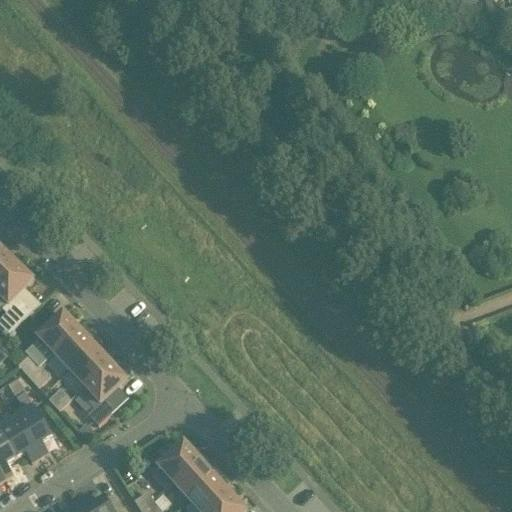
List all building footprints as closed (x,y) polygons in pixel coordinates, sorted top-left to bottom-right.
[(424,9),(421,0),(404,0),(406,7),(424,9)] [(139,27),(104,45),(113,61),(147,43),(139,27)] [(0,52),(0,62),(3,65),(8,59),(0,52)] [(126,184),(120,189),(128,198),(134,193),(126,184)] [(93,230),(121,204),(107,188),(79,214),(93,230)] [(146,194),(140,199),(148,208),(154,202),(146,194)] [(154,202),(148,208),(156,217),(162,211),(154,202)] [(121,204),(93,230),(107,245),(135,219),(121,204)] [(149,234),(135,219),(107,245),(121,260),(149,234)] [(162,223),(156,228),(164,237),(170,232),(162,223)] [(149,234),(121,260),(135,276),(163,250),(149,234)] [(0,283),(16,267),(0,251),(0,283)] [(33,284),(16,267),(0,283),(0,300),(9,309),(4,314),(8,318),(0,326),(0,328),(11,339),(32,317),(16,301),(33,284)] [(53,358),(79,334),(63,316),(37,340),(53,358)] [(79,334),(53,358),(69,374),(95,350),(79,334)] [(95,350),(69,374),(84,391),(110,367),(95,350)] [(29,380),(40,370),(30,360),(19,369),(29,380)] [(84,391),(78,396),(93,413),(89,417),(100,429),(112,418),(102,407),(126,384),(110,367),(84,391)] [(40,370),(29,380),(39,391),(50,381),(40,370)] [(61,394),(50,404),(59,414),(70,404),(61,394)] [(25,415),(15,421),(40,461),(48,456),(42,447),(52,441),(25,397),(17,401),(25,415)] [(31,467),(40,461),(15,421),(5,427),(0,419),(0,435),(17,462),(26,457),(31,467)] [(86,428),(77,436),(86,446),(97,440),(86,428)] [(7,469),(17,462),(0,435),(0,474),(5,483),(13,478),(7,469)] [(173,488),(200,464),(184,446),(158,470),(173,488)] [(200,464),(173,488),(189,505),(215,481),(200,464)] [(214,511),(230,498),(215,481),(189,505),(195,511),(214,511)] [(147,497),(135,505),(140,511),(147,511),(154,506),(147,497)] [(84,500),(80,503),(86,511),(110,511),(104,501),(94,507),(89,499),(88,498),(84,500)] [(243,511),(230,498),(214,511),(243,511)] [(86,511),(80,503),(72,508),(73,510),(74,511),(86,511)]
